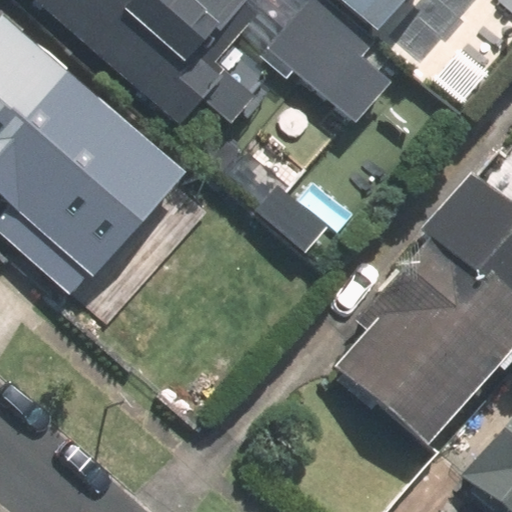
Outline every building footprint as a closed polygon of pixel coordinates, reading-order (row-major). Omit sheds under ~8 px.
[(249,14),(232,0),(3,0),(165,136),(184,113),(215,139),(243,106),(201,71),(249,14)] [(317,0),(359,38),(393,0),(317,0)] [(291,15),(256,56),(345,132),(380,91),(291,15)] [(0,217),(30,244),(118,147),(0,39),(0,217)] [(511,320),(511,172),(483,149),(340,325),(350,333),(318,372),(420,455),(511,342),(511,324),(510,323),(511,320)] [(180,287),(111,229),(49,301),(119,360),(180,287)] [(511,511),(511,410),(452,485),(485,511),(511,511)]
